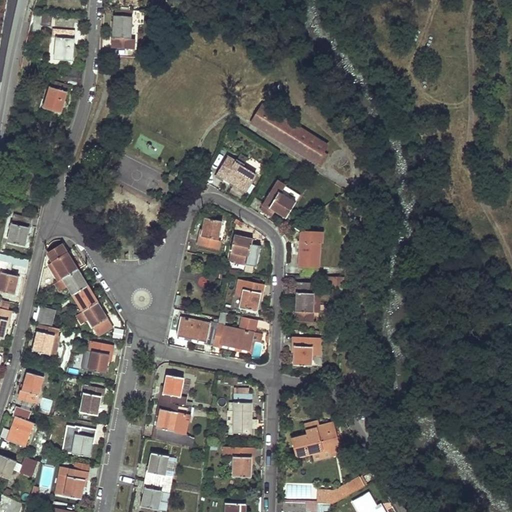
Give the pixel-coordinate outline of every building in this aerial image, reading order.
[(134,50),(135,40),(131,40),(134,11),(116,9),(115,16),(112,48),(134,50)] [(36,22),(51,23),(52,14),(37,14),(36,22)] [(55,60),(72,61),(73,55),(73,48),(74,33),(60,31),(60,38),(57,38),(55,60)] [(28,70),(29,70),(30,61),(29,60),(23,59),(21,69),(28,70)] [(82,79),(83,69),(66,66),(64,76),(82,79)] [(80,89),(82,79),(64,76),(62,84),(55,82),(53,89),(50,88),(44,108),(61,114),(69,86),(80,89)] [(324,152),(327,146),(262,105),(251,123),(317,163),(317,162),(324,152)] [(324,152),(317,162),(320,164),(327,154),(324,152)] [(225,179),(246,193),(256,177),(235,163),(236,161),(228,156),(215,177),(223,182),(225,179)] [(300,195),(277,182),(263,205),(269,209),(271,207),(274,209),(274,210),(286,218),(300,195)] [(9,196),(11,186),(4,185),(2,194),(9,196)] [(8,243),(25,246),(28,233),(28,232),(27,232),(27,228),(30,229),(33,218),(14,214),(8,243)] [(198,244),(219,249),(221,240),(218,239),(222,221),(205,218),(202,231),(202,232),(204,232),(203,237),(200,236),(198,244)] [(299,267),(318,268),(319,243),(322,243),(322,231),(303,230),(301,232),(300,241),(300,251),(299,267)] [(252,244),(253,239),(239,236),(239,238),(234,237),(231,252),(244,255),(249,256),(248,264),(256,266),(260,246),(252,244)] [(49,265),(59,281),(76,271),(78,270),(72,260),(71,258),(69,259),(67,255),(70,253),(69,251),(65,244),(49,254),(54,262),(49,265)] [(0,253),(0,260),(13,264),(14,257),(0,253)] [(13,264),(28,268),(29,260),(14,257),(13,264)] [(0,280),(0,291),(14,295),(17,281),(15,281),(17,276),(10,275),(13,264),(0,260),(0,272),(2,273),(0,280)] [(68,286),(73,294),(86,287),(88,286),(81,274),(80,273),(79,274),(76,271),(59,281),(56,283),(61,291),(68,286)] [(244,289),(240,288),(242,280),(238,279),(235,296),(242,298),(244,289)] [(240,308),(256,312),(259,299),(257,299),(260,284),(242,280),(240,288),(244,289),(242,298),(240,308)] [(297,298),(297,312),(296,321),(312,322),(313,312),(314,292),(314,283),(298,283),(297,294),(300,294),(300,298),(297,298)] [(77,301),(84,311),(96,303),(98,302),(91,291),(90,290),(89,291),(86,287),(73,294),(74,296),(77,301)] [(0,307),(9,308),(10,301),(0,300),(0,307)] [(96,303),(84,311),(77,315),(82,323),(89,319),(99,336),(113,327),(101,308),(101,307),(100,307),(96,303)] [(54,318),(56,310),(52,309),(41,306),(39,315),(54,318)] [(0,337),(4,339),(7,326),(7,325),(5,325),(6,320),(9,321),(11,312),(0,309),(0,337)] [(239,330),(224,327),(227,314),(220,312),(218,318),(217,325),(213,344),(236,348),(237,346),(240,346),(239,349),(250,351),(252,340),(250,340),(251,333),(254,333),(256,320),(242,317),(239,330)] [(52,327),(54,318),(39,315),(37,323),(40,324),(52,327)] [(213,344),(217,325),(182,318),(181,325),(179,325),(176,336),(187,338),(188,336),(191,336),(191,339),(213,344)] [(40,324),(38,331),(55,335),(58,336),(60,328),(52,327),(40,324)] [(122,339),(123,330),(114,328),(112,337),(122,339)] [(51,353),(55,335),(38,331),(35,346),(37,346),(36,351),(51,354),(51,353)] [(254,333),(252,340),(259,342),(261,334),(254,333)] [(55,335),(51,353),(57,354),(61,336),(58,336),(55,335)] [(312,355),(320,355),(320,338),(293,337),(293,347),(296,347),(296,351),(294,351),(294,352),(294,365),(311,366),(312,355)] [(89,370),(105,373),(108,361),(108,360),(107,360),(108,355),(111,356),(113,346),(92,342),(90,351),(93,352),(89,370)] [(37,403),(44,377),(27,372),(24,385),(24,386),(26,386),(25,391),(21,390),(19,398),(37,403)] [(180,396),(184,378),(167,375),(165,388),(166,389),(165,392),(164,392),(162,392),(160,401),(186,406),(186,401),(187,398),(180,396)] [(97,415),(100,402),(100,401),(99,401),(100,396),(103,397),(104,388),(85,385),(85,391),(89,392),(88,394),(85,393),(81,412),(97,415)] [(252,420),(252,394),(234,394),(234,412),(234,424),(234,433),(252,433),(252,427),(252,420)] [(155,439),(186,445),(186,444),(187,438),(188,434),(184,433),(186,419),(185,419),(186,414),(190,415),(192,407),(186,406),(160,401),(159,410),(161,410),(162,410),(161,415),(160,414),(155,439)] [(25,446),(34,423),(28,421),(31,411),(17,406),(14,416),(16,416),(7,440),(25,446)] [(340,446),(334,423),(318,428),(307,431),(308,435),(293,438),(297,457),(314,453),(340,446)] [(306,426),(307,431),(318,428),(317,423),(306,426)] [(89,457),(92,444),(92,443),(91,443),(92,438),(95,439),(97,430),(75,426),(74,435),(76,435),(73,454),(89,457)] [(314,453),(315,460),(342,453),(340,446),(314,453)] [(234,476),(251,477),(251,463),(251,462),(250,462),(250,457),(253,457),(253,449),(229,448),(229,457),(234,457),(234,476)] [(165,475),(168,457),(152,453),(150,466),(149,467),(151,467),(150,471),(147,470),(145,479),(169,484),(170,476),(165,475)] [(0,474),(10,478),(17,461),(0,455),(0,474)] [(174,477),(178,458),(168,457),(165,475),(170,476),(174,477)] [(25,475),(32,478),(38,461),(30,459),(25,475)] [(87,481),(88,473),(61,468),(56,494),(81,499),(84,485),(82,485),(83,480),(87,481)] [(365,486),(360,477),(334,491),(330,491),(330,503),(333,503),(365,486)] [(157,509),(158,509),(162,491),(168,492),(169,484),(145,479),(144,487),(145,487),(147,488),(146,492),(144,492),(141,506),(157,509)] [(158,509),(158,511),(159,511),(165,511),(171,484),(169,484),(168,492),(162,491),(158,509)] [(319,491),(318,503),(330,503),(330,491),(319,491)] [(359,511),(385,511),(384,510),(381,511),(377,511),(375,507),(377,506),(369,492),(353,501),(359,511)] [(299,511),(299,502),(284,502),(284,510),(299,511)] [(299,502),(299,511),(330,511),(330,503),(318,503),(299,502)] [(245,511),(246,504),(226,503),(226,511),(225,511),(245,511)] [(375,507),(377,511),(381,511),(384,510),(381,503),(377,506),(375,507)]
